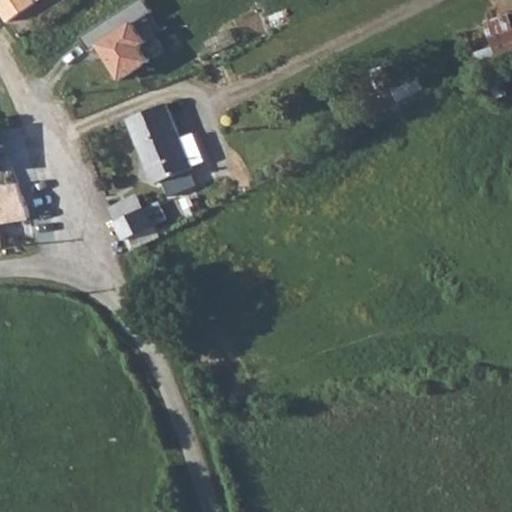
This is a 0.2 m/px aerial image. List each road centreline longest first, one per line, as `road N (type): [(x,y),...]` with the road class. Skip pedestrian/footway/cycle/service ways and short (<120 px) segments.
road 1 (unclassified): [(208,511),(153,347),(126,309),(87,278)]
road 2 (unclassified): [(87,278),(90,226),(0,58)]
